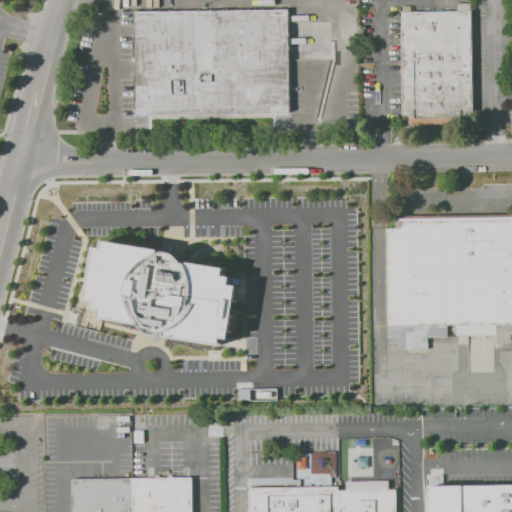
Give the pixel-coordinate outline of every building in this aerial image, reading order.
[(132,13),(133,116),(289,114),(288,11),(132,13)] [(401,13),(403,119),(474,118),(472,11),(401,13)] [(511,216),(384,219),(386,325),(388,325),(388,338),(398,338),(398,350),(428,349),(428,346),(467,345),(467,336),(493,335),(493,348),(502,347),(502,344),(511,344),(511,216)] [(103,240),(161,249),(161,252),(167,251),(173,252),(179,255),(184,261),(225,267),(225,276),(232,277),(231,284),(238,284),(229,337),(222,336),(221,342),(169,333),(169,329),(166,330),(163,332),(158,333),(155,333),(152,332),(148,330),(145,327),(140,321),(102,315),(102,306),(96,306),(96,298),(88,298),(95,248),(103,248),(103,240)] [(237,389),(237,400),(249,400),(249,388),(237,389)] [(132,479),(132,511),(192,511),(192,478),(132,479)] [(132,511),(132,479),(72,480),(72,511),(132,511)] [(511,511),(511,485),(428,487),(428,511),(511,511)] [(250,492),(250,511),(337,511),(337,493),(337,490),(250,492)] [(395,511),(395,492),(337,493),(337,511),(395,511)]
